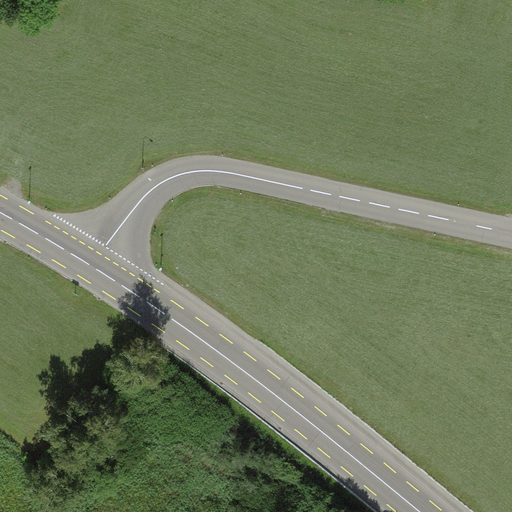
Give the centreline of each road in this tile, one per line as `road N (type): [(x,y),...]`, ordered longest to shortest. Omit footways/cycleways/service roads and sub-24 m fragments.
road 1 (tertiary): [(511,233),(210,172),(173,179),(145,199),(94,266)]
road 2 (primary): [(94,266),(221,354),(421,511)]
road 3 (track): [(38,14),(11,218)]
